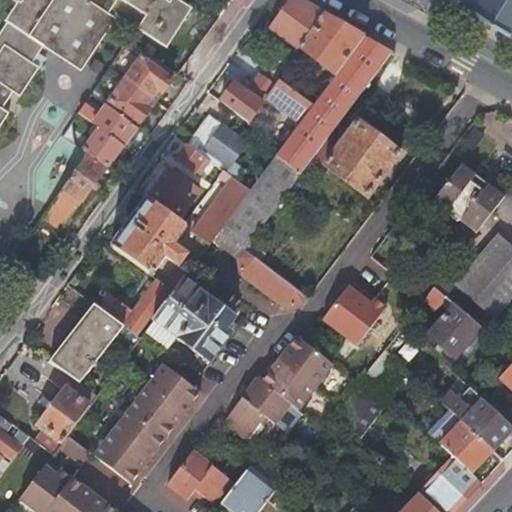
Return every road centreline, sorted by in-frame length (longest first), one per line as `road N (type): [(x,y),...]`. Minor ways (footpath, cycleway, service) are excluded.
road 1 (residential): [(136,508),(277,321),(308,318),(489,74)]
road 2 (residential): [(240,0),(0,332)]
road 3 (residential): [(489,74),(355,0)]
